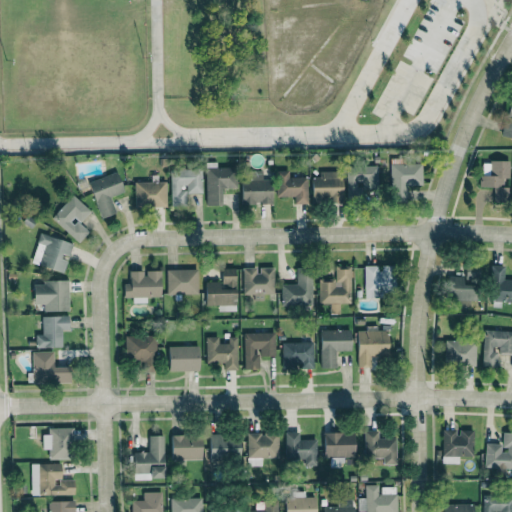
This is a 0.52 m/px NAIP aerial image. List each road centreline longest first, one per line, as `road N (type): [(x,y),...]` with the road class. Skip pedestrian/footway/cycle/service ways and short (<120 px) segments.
road 1 (residential): [(109,397),(108,281),(123,245),(160,237),(511,234)]
road 2 (residential): [(511,399),(0,397)]
road 3 (residential): [(420,511),(421,271),(447,173),(511,42)]
